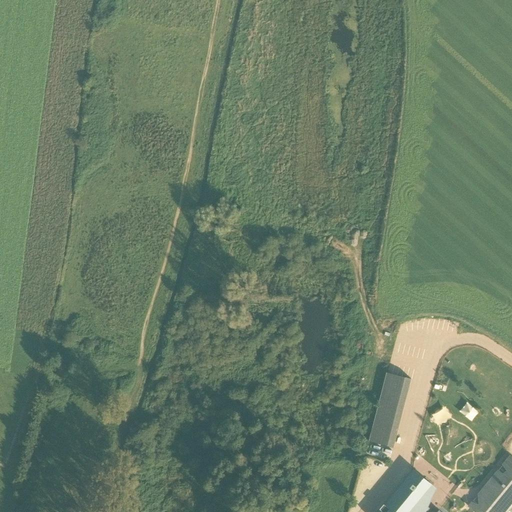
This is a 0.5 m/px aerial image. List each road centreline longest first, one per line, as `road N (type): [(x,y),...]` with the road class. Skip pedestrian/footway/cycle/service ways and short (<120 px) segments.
road 1 (track): [(218,0),(140,362),(97,376),(79,419),(87,493),(81,511)]
road 2 (track): [(362,511),(404,455),(451,490),(473,492),(511,450)]
